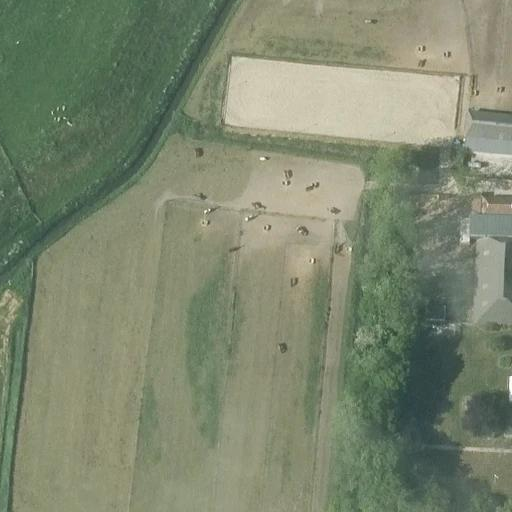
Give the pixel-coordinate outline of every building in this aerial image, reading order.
[(242,75),(267,73),(266,63),(241,65),(242,75)] [(511,158),(511,120),(468,115),(464,153),(511,158)] [(511,223),(511,202),(482,202),(481,222),(511,223)] [(486,224),(470,225),(470,242),(487,241),(486,224)] [(511,243),(477,242),(474,325),(511,326),(511,243)] [(426,309),(425,324),(444,324),(444,309),(426,309)] [(429,325),(430,339),(455,337),(455,324),(429,325)] [(409,440),(407,439),(403,440),(400,443),(399,450),(400,452),(401,453),(404,453),(407,454),(409,453),(411,449),(412,446),(411,442),(409,440)]
